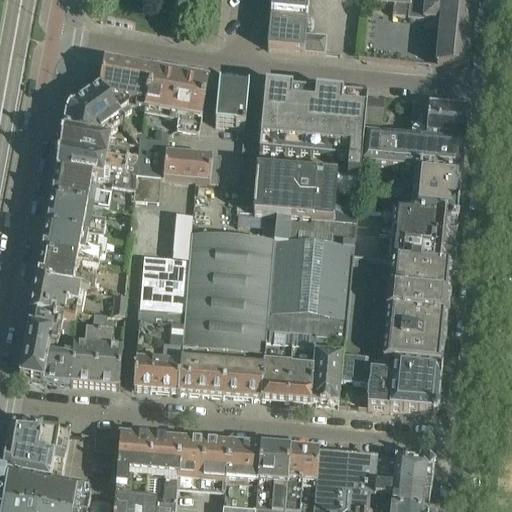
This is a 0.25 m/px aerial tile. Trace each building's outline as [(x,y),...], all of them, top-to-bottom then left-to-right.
[(272,0),(269,34),(267,52),(324,58),(326,39),(305,37),(308,0),(272,0)] [(441,24),(436,68),(468,71),(474,0),(363,0),(363,2),(393,5),(392,18),(407,20),(407,21),(424,23),(425,22),(441,24)] [(359,56),(359,31),(345,31),(345,56),(359,56)] [(144,113),(151,75),(104,66),(103,69),(101,68),(99,81),(101,81),(99,92),(120,123),(132,115),(128,110),(144,113)] [(198,138),(208,85),(151,75),(144,113),(179,119),(176,134),(198,138)] [(244,132),(249,90),(219,87),(215,129),(244,132)] [(71,111),(66,118),(63,136),(99,142),(100,137),(102,136),(105,140),(118,131),(115,127),(120,123),(99,92),(71,111)] [(353,100),(278,93),(265,92),(261,129),(259,155),(348,163),(362,165),(364,137),(365,128),(368,102),(353,100)] [(381,129),(384,103),(368,102),(365,128),(381,129)] [(412,106),(409,142),(439,145),(464,147),(468,113),(467,111),(464,111),(443,109),(412,106)] [(99,142),(63,136),(60,155),(137,169),(138,159),(109,154),(110,144),(99,142)] [(364,137),(362,165),(361,168),(410,173),(461,177),(464,147),(439,145),(409,142),(364,137)] [(140,143),(138,159),(137,169),(136,178),(161,181),(217,187),(220,163),(166,157),(167,146),(140,143)] [(56,176),(103,185),(135,191),(136,178),(137,169),(60,155),(56,176)] [(356,226),(361,168),(362,165),(348,163),(259,155),(253,219),(279,221),(356,226)] [(410,218),(457,223),(461,177),(410,173),(408,190),(405,190),(404,201),(412,202),(410,218)] [(51,204),(87,210),(107,214),(110,202),(89,198),(90,191),(134,198),(135,191),(103,185),(56,176),(51,204)] [(158,205),(161,181),(136,178),(135,191),(134,198),(134,202),(158,205)] [(51,204),(48,217),(46,232),(97,241),(102,242),(105,227),(84,224),(87,210),(51,204)] [(452,271),(457,223),(410,218),(386,216),(383,240),(395,241),(394,251),(384,250),(383,264),(393,265),(452,271)] [(139,313),(138,333),(133,393),(178,397),(183,337),(185,317),(189,266),(191,239),(193,221),(176,220),(172,264),(144,261),(139,313)] [(275,247),(260,404),(308,408),(314,355),(323,356),(324,341),(344,343),(352,261),(356,226),(279,221),(276,247),(275,247)] [(97,241),(46,232),(41,260),(77,266),(97,270),(100,255),(95,255),(97,241)] [(275,247),(191,239),(189,266),(185,317),(183,337),(178,397),(260,404),(275,247)] [(41,260),(40,265),(36,286),(85,294),(93,296),(95,283),(75,279),(77,266),(41,260)] [(344,343),(343,358),(343,362),(357,363),(367,262),(352,261),(344,343)] [(393,265),(388,315),(447,321),(452,271),(393,265)] [(85,294),(36,286),(31,317),(74,325),(76,315),(81,316),(85,294)] [(115,300),(113,319),(125,320),(126,302),(115,300)] [(388,367),(441,372),(447,321),(388,315),(383,366),(388,367)] [(74,325),(31,317),(19,381),(43,385),(48,359),(55,360),(60,332),(63,333),(64,328),(73,330),(74,325)] [(84,349),(73,348),(72,358),(69,388),(94,390),(100,318),(93,317),(92,333),(86,332),(84,349)] [(107,318),(100,318),(94,390),(118,392),(122,352),(110,351),(111,334),(105,334),(107,318)] [(338,410),(343,362),(343,358),(323,356),(314,355),(308,408),(338,410)] [(48,359),(43,385),(43,386),(43,385),(69,388),(72,358),(63,357),(63,362),(55,360),(48,359)] [(343,362),(340,388),(369,391),(367,412),(431,418),(437,412),(441,372),(388,367),(386,380),(370,379),(371,365),(357,363),(343,362)] [(2,478),(31,484),(40,434),(16,432),(9,437),(2,478)] [(59,489),(70,437),(58,436),(40,434),(31,484),(59,489)] [(93,455),(119,458),(120,441),(105,439),(95,439),(95,440),(93,455)] [(175,511),(178,485),(181,445),(120,441),(119,458),(114,511),(175,511)] [(178,485),(203,487),(206,447),(181,445),(178,485)] [(225,489),(227,471),(228,449),(213,448),(206,447),(203,487),(211,488),(225,489)] [(227,471),(225,489),(224,511),(230,511),(255,511),(261,452),(228,449),(227,471)] [(261,452),(255,511),(284,511),(289,454),(261,452)] [(289,454),(284,511),(313,511),(315,502),(301,501),(301,491),(315,492),(318,456),(289,454)] [(372,511),(375,483),(377,461),(348,459),(318,456),(315,492),(315,502),(313,511),(372,511)] [(426,465),(377,461),(375,483),(430,487),(432,472),(426,465)] [(59,489),(31,484),(2,478),(0,487),(0,508),(20,511),(82,511),(83,506),(89,507),(90,501),(88,500),(88,494),(59,489)] [(375,483),(372,511),(376,511),(427,511),(430,487),(375,483)]
